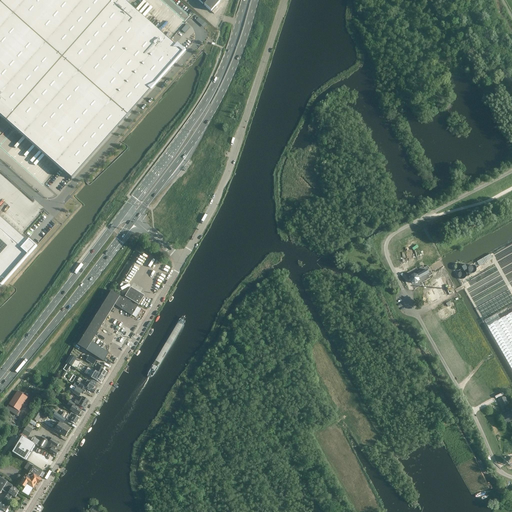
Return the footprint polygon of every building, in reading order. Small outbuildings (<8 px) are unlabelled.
[(122,0),(0,0),(0,5),(126,117),(181,55),(175,50),(177,48),(168,40),(126,3),(122,0)] [(221,0),(198,0),(211,11),(221,0)] [(126,117),(0,5),(0,115),(15,129),(71,179),(126,117)] [(27,243),(0,218),(0,288),(37,248),(29,240),(27,243)] [(418,282),(419,279),(429,273),(427,270),(417,275),(413,274),(410,276),(409,280),(411,283),(414,284),(418,282)] [(441,295),(452,291),(448,277),(436,281),(441,295)] [(139,305),(144,296),(131,287),(125,297),(139,305)] [(431,301),(439,298),(435,288),(427,292),(431,301)] [(111,291),(103,305),(111,310),(115,305),(132,316),(137,307),(111,291)] [(103,305),(94,318),(103,324),(111,310),(103,305)] [(511,313),(488,327),(511,369),(511,313)] [(94,318),(86,332),(95,337),(103,324),(94,318)] [(77,345),(86,351),(104,362),(109,353),(92,342),(95,337),(86,332),(77,345)] [(66,363),(72,366),(74,362),(76,359),(71,355),(66,363)] [(96,362),(94,364),(98,367),(95,371),(97,372),(104,377),(107,372),(103,370),(104,367),(102,365),(96,362)] [(95,371),(91,378),(98,382),(99,381),(101,382),(104,377),(97,372),(95,371)] [(98,386),(90,382),(86,379),(85,382),(89,385),(87,387),(80,383),(78,387),(77,386),(76,388),(84,393),(85,391),(86,389),(94,394),(98,386)] [(79,397),(82,392),(76,388),(73,393),(79,397)] [(9,404),(20,410),(28,397),(18,390),(9,404)] [(76,400),(74,403),(77,405),(78,404),(85,408),(89,401),(82,397),(79,402),(76,400)] [(499,400),(503,407),(509,404),(505,397),(499,400)] [(79,416),(82,411),(75,406),(76,405),(70,400),(67,405),(72,407),(70,410),(79,416)] [(15,414),(18,410),(9,404),(6,409),(15,414)] [(36,410),(31,418),(37,421),(42,413),(36,410)] [(503,418),(506,424),(511,420),(511,411),(511,410),(502,415),(503,418)] [(63,411),(62,412),(59,411),(57,414),(55,412),(52,417),(63,424),(66,419),(75,425),(79,418),(71,413),(70,415),(63,411)] [(60,423),(55,430),(65,436),(70,429),(60,423)] [(27,426),(22,434),(27,437),(32,429),(27,426)] [(22,436),(12,452),(25,460),(35,444),(32,442),(22,436)] [(35,438),(32,442),(35,444),(37,446),(43,449),(44,448),(47,450),(47,451),(49,452),(55,456),(58,452),(55,449),(56,447),(57,447),(59,443),(51,438),(51,439),(49,437),(47,440),(42,437),(42,438),(40,441),(35,438)] [(24,468),(29,472),(33,474),(40,478),(43,472),(33,465),(28,462),(24,468)] [(25,475),(19,484),(25,488),(22,492),(29,496),(34,488),(37,483),(39,484),(42,479),(40,478),(33,474),(32,476),(29,474),(27,476),(25,475)] [(12,485),(7,482),(2,490),(6,493),(6,492),(8,493),(6,497),(10,499),(12,496),(15,498),(19,491),(12,487),(13,486),(12,485)] [(0,508),(4,511),(5,511),(10,505),(3,500),(0,505),(0,508)]
